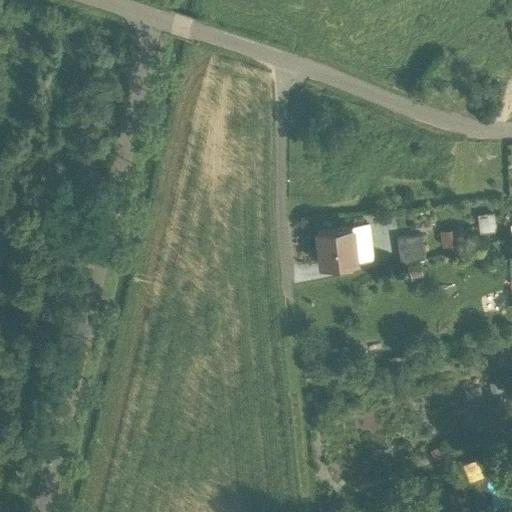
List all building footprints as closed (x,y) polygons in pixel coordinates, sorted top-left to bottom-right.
[(511,60),(495,63),(504,114),(511,112),(511,60)] [(496,215),(480,216),(481,231),(497,230),(496,215)] [(367,225),(351,227),(356,261),(371,259),(367,225)] [(351,227),(317,231),(321,265),(356,261),(351,227)] [(458,231),(443,233),(446,248),(460,246),(458,231)] [(425,258),(420,235),(396,238),(400,263),(425,258)]
